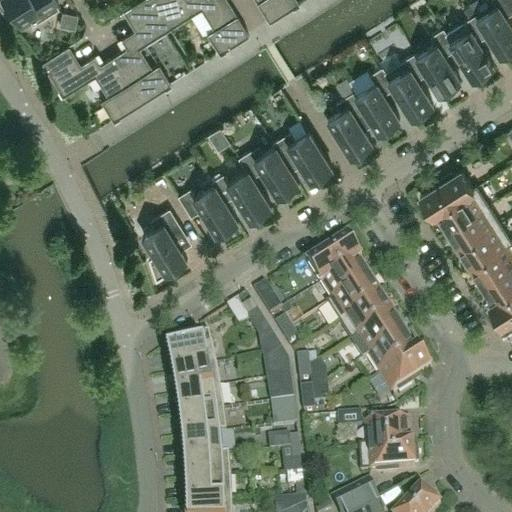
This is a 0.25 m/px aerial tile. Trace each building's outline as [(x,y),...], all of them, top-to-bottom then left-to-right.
[(57,7),(55,3),(58,2),(56,0),(0,0),(0,8),(5,15),(10,12),(19,26),(30,20),(32,23),(57,7)] [(169,81),(157,62),(151,66),(138,46),(168,27),(151,0),(137,0),(122,10),(134,29),(120,37),(125,46),(112,55),(140,100),(169,81)] [(247,32),(227,0),(151,0),(168,27),(200,7),(212,27),(205,31),(218,51),(247,32)] [(297,0),(255,0),(268,19),(297,0)] [(511,47),(511,26),(506,16),(511,12),(511,1),(511,0),(494,0),(497,4),(479,15),(477,13),(476,13),(489,33),(502,54),(511,47)] [(106,5),(98,10),(103,19),(112,15),(106,5)] [(471,5),(465,9),(470,17),(476,13),(471,5)] [(494,65),(478,40),(489,33),(476,13),(470,17),(447,32),(444,27),(443,28),(456,48),(474,78),(494,65)] [(445,55),(456,48),(443,28),(438,20),(426,27),(436,42),(418,54),(416,51),(415,52),(428,72),(441,92),(461,80),(445,55)] [(140,100),(112,55),(99,63),(93,54),(79,63),(67,44),(41,61),(62,95),(94,74),(106,94),(99,98),(112,118),(140,100)] [(433,104),(417,79),(428,72),(415,52),(386,70),(385,71),(390,78),(389,78),(395,87),(400,94),(414,116),(433,104)] [(384,93),(395,87),(389,78),(390,78),(385,71),(386,70),(383,66),(370,74),(375,81),(357,92),(355,90),(354,90),(367,110),(380,131),(400,118),(384,93)] [(372,142),(357,117),(367,110),(354,90),(336,102),(341,109),(328,117),(353,155),(372,142)] [(332,167),(308,129),(296,137),(292,130),(273,142),(288,165),(299,158),(313,180),(332,167)] [(288,165),(273,142),(272,142),(274,144),(256,156),(251,149),(239,157),(246,168),(247,168),(254,179),(265,172),(279,195),(299,182),(288,165)] [(271,206),(254,179),(247,168),(246,168),(229,180),(224,173),(212,180),(225,200),(236,193),(252,218),(271,206)] [(432,214),(477,185),(477,184),(473,187),(461,169),(454,173),(452,170),(440,178),(442,181),(421,194),(422,196),(421,196),(432,214)] [(238,221),(225,200),(212,180),(212,181),(213,183),(195,194),(191,187),(179,195),(192,215),(203,208),(218,233),(238,221)] [(447,230),(489,204),(477,185),(432,214),(433,215),(436,213),(447,230)] [(458,249),(501,222),(489,204),(447,230),(458,249)] [(187,259),(172,234),(183,227),(170,207),(151,219),(155,226),(143,233),(156,253),(149,257),(157,279),(187,259)] [(470,267),(511,240),(501,222),(458,249),(470,267)] [(362,258),(350,240),(349,241),(349,240),(328,253),(326,250),(313,258),(315,261),(308,265),(320,284),(362,258)] [(482,285),(511,266),(511,254),(506,245),(511,241),(511,240),(470,267),(482,285)] [(328,305),(370,278),(359,261),(363,259),(362,258),(320,284),(321,286),(324,284),(335,300),(328,304),(328,305)] [(490,305),(511,291),(511,266),(482,285),(492,302),(489,304),(490,305)] [(340,323),(382,297),(370,278),(328,305),(340,323)] [(283,309),(267,284),(266,283),(255,290),(271,316),(283,309)] [(503,324),(511,317),(511,291),(490,305),(501,323),(502,323),(503,324)] [(259,312),(248,295),(228,308),(240,328),(251,321),(249,319),(259,312)] [(352,342),(394,315),(382,297),(340,323),(352,342)] [(370,356),(405,333),(394,315),(352,342),(352,343),(359,338),(370,356)] [(292,328),(286,318),(276,324),(282,334),(292,328)] [(299,338),(292,328),(282,334),(289,344),(299,338)] [(217,366),(210,334),(210,333),(187,341),(188,348),(169,352),(171,361),(168,361),(171,372),(173,372),(174,375),(217,366)] [(382,374),(420,350),(419,348),(416,350),(405,333),(370,356),(382,374)] [(282,349),(276,339),(269,343),(275,353),(282,349)] [(288,359),(282,349),(275,353),(282,363),(288,359)] [(411,382),(429,370),(431,369),(430,368),(431,368),(420,350),(382,374),(394,393),(398,390),(400,393),(412,385),(411,382)] [(311,367),(309,355),(298,357),(299,369),(311,367)] [(221,389),(217,366),(174,375),(175,382),(173,382),(175,394),(177,393),(177,396),(221,389)] [(312,379),(311,367),(299,369),(300,380),(312,379)] [(314,399),(313,387),(301,389),(303,400),(314,399)] [(294,400),(293,388),(285,389),(286,401),(294,400)] [(224,411),(221,389),(177,396),(179,403),(177,404),(178,415),(180,415),(181,418),(224,411)] [(316,411),(314,399),(303,400),(304,412),(316,411)] [(296,412),(294,400),(286,401),(288,413),(296,412)] [(227,433),(224,411),(181,418),(182,425),(180,425),(181,436),(183,436),(184,438),(221,434),(227,433)] [(363,427),(362,413),(338,415),(339,429),(363,427)] [(410,443),(409,421),(367,424),(369,447),(361,447),(361,448),(414,444),(414,443),(410,443)] [(224,456),(223,455),(221,434),(184,438),(184,446),(182,446),(183,458),(186,457),(186,459),(224,456)] [(300,449),(299,437),(291,438),(292,450),(300,449)] [(419,463),(418,447),(414,447),(414,444),(361,448),(363,472),(416,468),(415,463),(419,463)] [(302,461),(300,449),(292,450),(294,462),(302,461)] [(231,478),(229,455),(223,455),(224,456),(186,459),(186,468),(184,468),(185,479),(187,479),(187,482),(231,478)] [(232,501),(231,478),(187,482),(188,489),(186,489),(186,501),(188,501),(188,502),(232,501)] [(353,511),(375,501),(379,499),(370,481),(334,499),(340,511),(353,511)] [(306,497),(304,486),(296,486),(298,498),(306,497)] [(436,511),(441,507),(439,505),(441,503),(432,493),(429,496),(425,493),(425,492),(422,490),(401,511),(436,511)] [(290,511),(307,505),(306,501),(306,497),(298,498),(276,499),(276,511),(290,511)] [(232,511),(232,501),(188,502),(189,511),(186,511),(232,511)] [(380,511),(375,501),(353,511),(380,511)]
